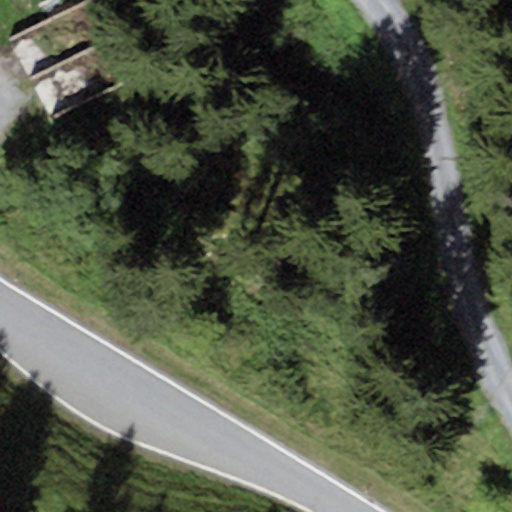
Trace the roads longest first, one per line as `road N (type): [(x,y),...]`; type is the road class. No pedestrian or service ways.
road 1 (track): [(379,0),(396,16),(449,131),(475,291),(511,395)]
road 2 (unclassified): [(0,299),(344,511)]
